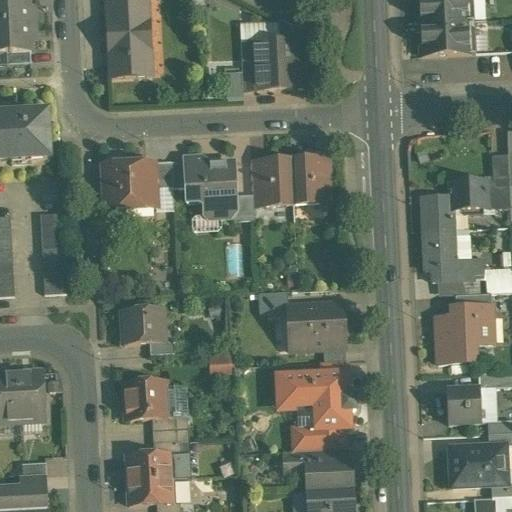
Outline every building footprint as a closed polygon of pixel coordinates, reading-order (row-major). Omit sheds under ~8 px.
[(0,0),(0,27),(35,26),(34,14),(29,14),(27,0),(0,0)] [(147,0),(106,0),(108,26),(106,27),(106,29),(108,29),(109,55),(108,55),(108,57),(109,57),(110,81),(151,80),(150,55),(151,55),(151,53),(150,53),(149,27),(150,27),(150,25),(149,25),(147,0)] [(418,0),(420,28),(474,25),(472,0),(418,0)] [(304,36),(281,24),(281,26),(281,28),(282,44),(253,46),(256,93),(256,94),(307,91),(304,36)] [(474,25),(420,28),(421,60),(475,57),(474,25)] [(35,26),(0,27),(0,56),(6,56),(30,55),(31,54),(30,38),(36,37),(35,26)] [(281,28),(253,29),(253,46),(282,44),(281,28)] [(253,46),(240,46),(243,94),(256,93),(253,46)] [(30,55),(6,56),(7,68),(31,66),(30,55)] [(45,120),(0,122),(0,162),(47,160),(45,120)] [(232,165),(207,167),(207,165),(201,160),(185,161),(183,163),(184,165),(185,191),(186,206),(203,205),(203,219),(208,222),(230,221),(236,214),(235,199),(234,167),(232,165)] [(508,160),(492,161),(493,186),(509,185),(508,160)] [(318,162),(291,164),(293,208),(321,207),(320,192),(319,192),(318,163),(318,162)] [(318,163),(319,192),(320,192),(332,191),(331,163),(318,163)] [(291,164),(262,165),(263,166),(265,204),(264,204),(265,210),(293,208),(291,164)] [(184,165),(171,166),(172,192),(185,191),(184,165)] [(171,166),(154,167),(155,192),(172,192),(171,166)] [(263,166),(251,167),(252,198),(253,205),(264,204),(265,204),(263,166)] [(154,167),(103,169),(105,215),(156,212),(155,192),(154,167)] [(493,186),(492,186),(493,214),(510,214),(509,192),(509,185),(493,186)] [(492,186),(452,188),(453,201),(453,216),(460,216),(493,214),(492,186)] [(252,198),(235,199),(236,214),(230,221),(234,226),(254,225),(253,205),(252,198)] [(453,201),(421,203),(422,236),(453,235),(461,234),(460,216),(453,216),(453,201)] [(62,217),(40,218),(44,298),(66,297),(62,217)] [(10,220),(0,220),(0,300),(14,300),(10,220)] [(461,263),(455,263),(453,235),(422,236),(424,274),(431,273),(432,286),(475,284),(474,273),(473,273),(472,262),(462,263),(461,263)] [(484,271),(485,296),(511,294),(511,277),(511,270),(484,271)] [(287,296),(258,297),(259,318),(287,317),(287,310),(288,310),(287,296)] [(491,298),(455,299),(455,312),(491,310),(491,298)] [(288,310),(287,310),(287,317),(289,356),(323,354),(345,353),(343,307),(288,310)] [(491,310),(455,312),(456,322),(436,323),(438,368),(475,367),(474,348),(478,348),(478,347),(492,347),(491,327),(492,326),(491,310)] [(162,314),(122,316),(124,348),(149,347),(164,346),(162,314)] [(164,346),(149,347),(150,359),(174,358),(173,346),(164,346)] [(345,353),(323,354),(324,366),(345,365),(345,353)] [(324,366),(322,366),(322,378),(340,377),(342,379),(345,378),(346,376),(345,365),(324,366)] [(211,368),(211,377),(230,379),(230,370),(211,368)] [(41,377),(17,379),(20,425),(43,424),(41,377)] [(322,378),(278,380),(279,409),(315,408),(316,431),(316,433),(343,431),(347,431),(349,429),(348,413),(346,412),(344,412),(342,379),(340,377),(322,378)] [(508,377),(478,379),(479,392),(479,393),(509,392),(509,391),(508,377)] [(17,379),(0,379),(0,425),(20,425),(17,379)] [(166,386),(124,389),(126,424),(152,423),(168,422),(166,386)] [(187,420),(186,388),(171,389),(172,420),(187,420)] [(479,392),(447,394),(448,428),(481,427),(479,393),(479,392)] [(168,422),(152,423),(153,447),(181,445),(189,445),(188,421),(168,422)] [(311,431),(293,432),(294,456),(305,455),(312,455),(311,431)] [(343,431),(316,433),(316,431),(311,431),(312,455),(344,453),(343,431)] [(511,437),(489,438),(490,450),(507,449),(507,450),(511,449),(511,437)] [(181,445),(153,447),(154,459),(170,458),(181,457),(181,445)] [(490,450),(450,451),(452,492),(491,490),(508,489),(508,488),(507,450),(507,449),(490,450)] [(312,455),(305,455),(306,468),(349,465),(349,464),(349,453),(344,453),(312,455)] [(294,456),(284,456),(284,459),(285,459),(286,477),(306,476),(306,468),(305,455),(294,456)] [(154,459),(126,460),(127,485),(171,483),(170,458),(154,459)] [(349,465),(306,468),(306,476),(307,495),(352,493),(351,464),(349,464),(349,465)] [(45,466),(22,468),(22,479),(42,479),(46,478),(45,466)] [(22,479),(20,480),(21,492),(42,491),(42,479),(22,479)] [(171,483),(127,485),(128,510),(156,508),(172,507),(171,483)] [(508,489),(491,490),(492,502),(511,500),(511,487),(508,488),(508,489)] [(21,492),(1,493),(1,504),(0,505),(0,511),(46,511),(47,511),(43,507),(43,503),(45,503),(45,491),(42,491),(21,492)] [(353,511),(352,493),(307,495),(308,511),(353,511)] [(494,511),(494,502),(474,503),(474,511),(494,511)]
